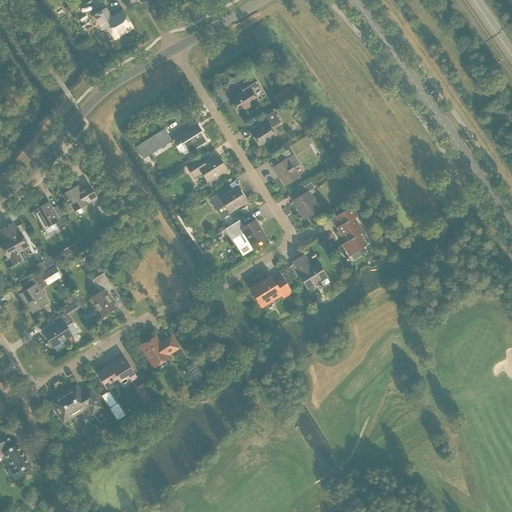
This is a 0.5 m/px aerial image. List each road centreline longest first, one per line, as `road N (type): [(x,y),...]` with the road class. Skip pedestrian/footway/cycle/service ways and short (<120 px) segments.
road 1 (unclassified): [(31,388),(156,313),(211,293),(288,242),(174,49)]
road 2 (secondary): [(511,224),(354,0)]
road 3 (unclassified): [(0,197),(99,94),(174,49)]
